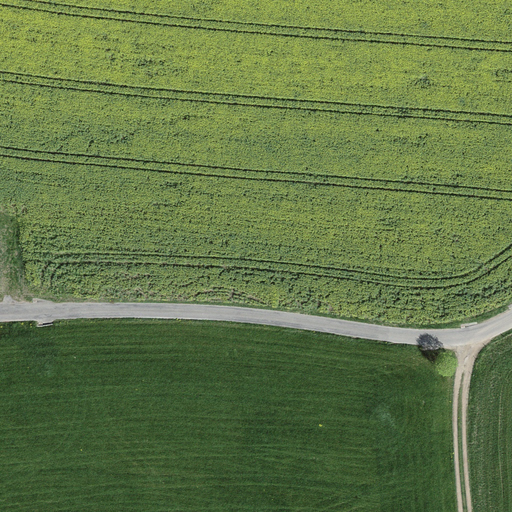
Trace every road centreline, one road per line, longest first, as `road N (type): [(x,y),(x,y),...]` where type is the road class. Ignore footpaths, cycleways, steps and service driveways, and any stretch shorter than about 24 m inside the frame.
road 1 (unclassified): [(0,313),(202,311),(425,336),(464,336),(511,319)]
road 2 (track): [(465,511),(464,336)]
